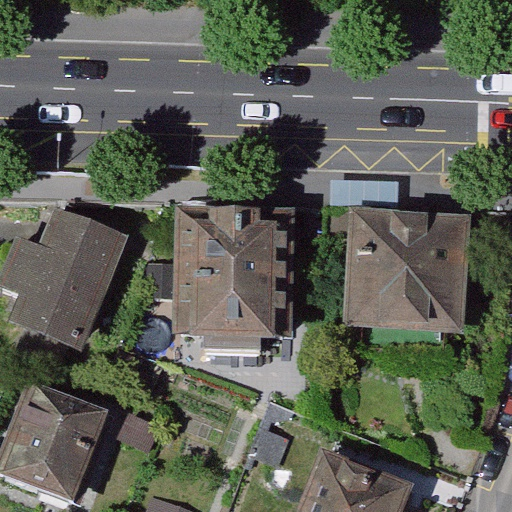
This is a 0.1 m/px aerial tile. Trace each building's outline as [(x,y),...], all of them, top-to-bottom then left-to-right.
[(289,350),(292,218),(170,216),(168,348),(289,350)] [(341,337),(465,344),(471,223),(348,216),(341,337)] [(79,362),(127,245),(69,222),(54,261),(31,252),(10,303),(33,313),(22,339),(79,362)] [(0,468),(0,484),(68,511),(81,511),(117,425),(32,391),(0,468)] [(406,511),(413,494),(320,459),(299,511),(406,511)] [(183,511),(158,502),(153,511),(183,511)]
